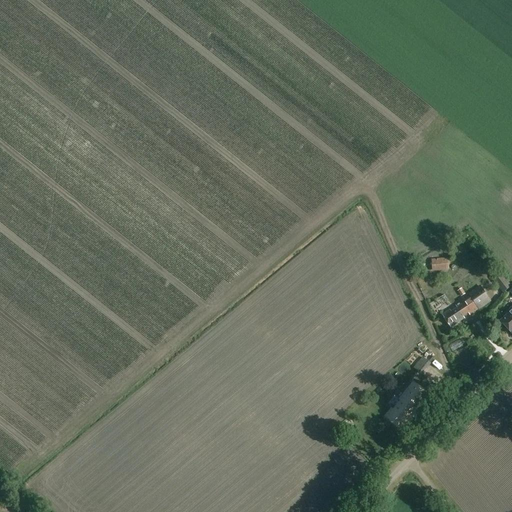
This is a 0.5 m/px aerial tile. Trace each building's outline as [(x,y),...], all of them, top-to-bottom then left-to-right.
[(432,260),(433,271),(449,270),(448,258),(432,260)] [(492,279),(504,293),(511,286),(501,272),(492,279)] [(457,309),(452,313),(449,310),(442,315),(444,318),(451,328),(464,319),(463,316),(467,313),(469,315),(490,301),(481,287),(468,295),(470,298),(456,307),(457,309)] [(511,307),(505,314),(507,315),(500,322),(511,334),(511,307)] [(422,357),(417,363),(426,370),(431,364),(422,357)] [(413,384),(385,417),(401,431),(407,423),(409,425),(436,393),(430,388),(425,394),(413,384)]
